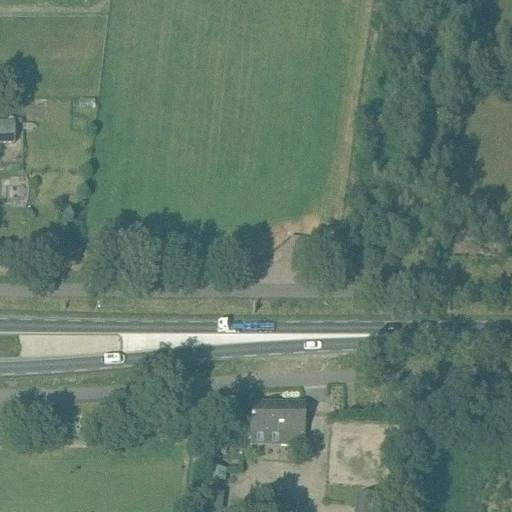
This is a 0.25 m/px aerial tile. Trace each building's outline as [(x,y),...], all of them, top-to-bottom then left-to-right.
[(474,61),(496,52),(489,34),(467,43),(474,61)] [(511,87),(511,66),(494,66),(494,88),(511,87)] [(10,124),(0,123),(0,145),(10,146),(10,124)] [(282,437),(282,447),(303,447),(303,405),(251,404),(251,437),(282,437)] [(393,511),(395,501),(357,497),(355,511),(393,511)]
